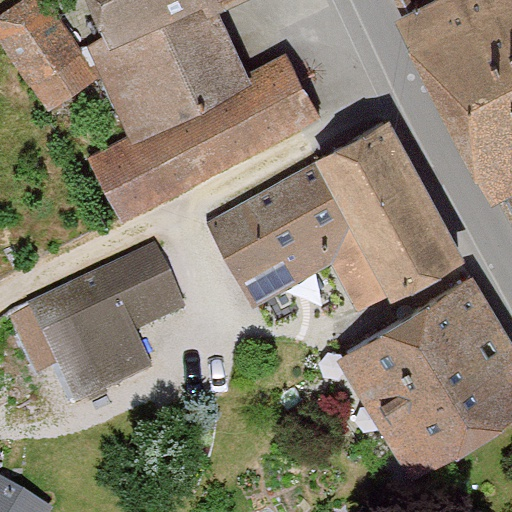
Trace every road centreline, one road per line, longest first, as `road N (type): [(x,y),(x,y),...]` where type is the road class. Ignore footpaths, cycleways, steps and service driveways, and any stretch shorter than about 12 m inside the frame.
road 1 (track): [(0,299),(408,86)]
road 2 (tertiary): [(367,0),(511,278)]
